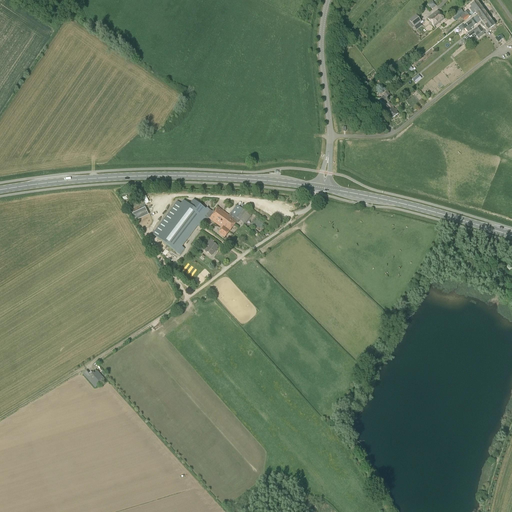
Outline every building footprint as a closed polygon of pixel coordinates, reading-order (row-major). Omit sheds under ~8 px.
[(471,8),(469,9),(470,9),(471,11),(471,12),(480,5),(477,1),(470,6),(470,7),(471,8)] [(480,5),(471,12),(472,12),(473,14),(475,13),(476,14),(483,9),(480,6),(480,5)] [(456,14),(452,17),(455,21),(460,17),(462,19),(469,13),(467,11),(464,13),(461,9),(455,13),(456,14)] [(477,16),(475,17),(476,17),(477,20),(486,13),(483,9),(476,14),(476,15),(477,16)] [(435,27),(444,20),(438,11),(428,19),(435,27)] [(486,13),(477,20),(478,20),(479,22),(481,21),(482,22),(489,17),(486,13)] [(414,27),(421,22),(416,15),(409,20),(409,21),(407,22),(412,28),(414,27)] [(483,24),(482,25),(484,28),(492,21),(489,17),(482,22),(482,23),(483,24)] [(468,27),(475,21),(473,19),(463,26),(462,25),(458,28),(461,32),(465,29),(468,27)] [(492,21),(484,28),(485,30),(486,32),(495,25),(492,21)] [(479,27),(468,35),(471,39),(473,38),(472,36),(475,34),(481,30),(479,27)] [(481,30),(475,34),(478,39),(485,35),(481,30)] [(392,97),(387,91),(385,89),(379,93),(381,96),(383,95),(384,96),(384,97),(383,98),(382,96),(378,100),(381,104),(387,100),(387,101),(392,97)] [(391,120),(398,114),(390,103),(384,107),(383,106),(380,108),(383,112),(385,111),(386,112),(386,113),(391,120)] [(131,210),(146,204),(142,196),(126,203),(131,210)] [(191,206),(189,205),(184,201),(182,204),(181,204),(177,201),(177,202),(175,204),(174,205),(152,234),(180,255),(184,249),(181,246),(196,225),(200,228),(207,219),(207,218),(208,218),(209,218),(210,219),(214,213),(210,210),(207,208),(206,209),(194,200),(191,206)] [(248,226),(255,216),(237,203),(228,215),(237,222),(242,225),(244,223),(248,226)] [(218,208),(214,213),(210,219),(221,227),(223,228),(219,234),(225,238),(237,222),(228,215),(218,208)] [(218,247),(212,243),(214,241),(210,239),(206,245),(209,247),(206,251),(211,256),(218,247)] [(88,369),(83,374),(95,387),(105,378),(97,371),(95,373),(93,371),(92,373),(88,369)]
